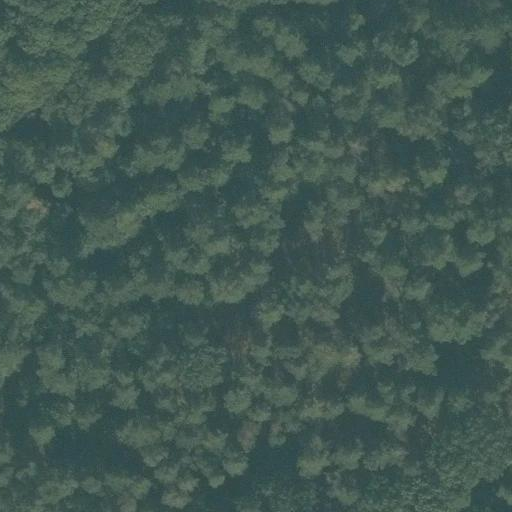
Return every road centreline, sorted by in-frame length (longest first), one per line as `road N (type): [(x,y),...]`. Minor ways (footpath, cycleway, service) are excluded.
road 1 (track): [(313,511),(260,451),(217,511)]
road 2 (track): [(109,0),(0,98)]
